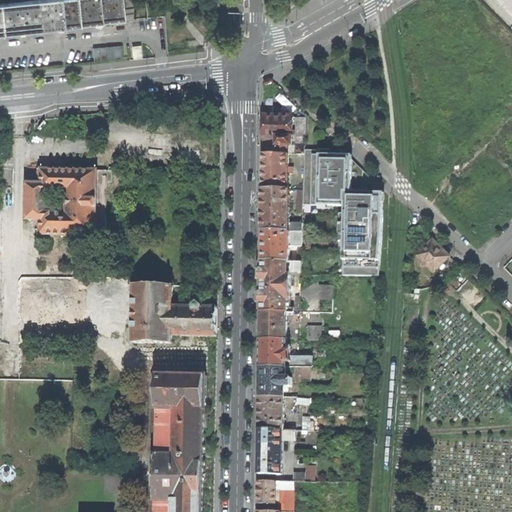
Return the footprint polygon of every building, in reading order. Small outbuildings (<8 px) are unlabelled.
[(124,21),(121,0),(39,0),(0,4),(0,33),(14,32),(52,28),(85,25),(124,21)] [(95,60),(123,57),(122,44),(94,47),(95,60)] [(306,112),(306,134),(306,140),(317,140),(317,124),(306,112)] [(264,128),(264,152),(287,152),(287,144),(292,144),(293,115),(264,115),(264,128)] [(296,144),(296,152),(305,153),(306,140),(306,134),(298,134),(298,144),(296,144)] [(264,171),(263,188),(288,188),(289,173),(294,173),(294,166),(289,166),(289,152),(287,152),(264,152),(264,171)] [(311,202),(324,202),(324,193),(327,193),(327,186),(333,186),(333,180),(338,180),(338,161),(334,161),(334,158),(322,158),(311,157),(310,182),(315,182),(315,191),(312,191),(311,202)] [(342,169),(343,203),(363,203),(370,198),(382,187),(353,159),(342,169)] [(112,171),(29,168),(28,193),(28,219),(41,220),(41,234),(111,236),(112,225),(106,225),(106,216),(114,217),(114,193),(107,193),(107,182),(112,182),(112,171)] [(263,210),(263,230),(303,231),(303,222),(290,222),(291,188),(288,188),(263,188),(263,210)] [(327,208),(327,193),(324,193),(324,202),(311,202),(311,208),(327,208)] [(263,249),(262,261),(290,261),(290,246),(298,246),(303,245),(303,231),(263,230),(263,249)] [(434,271),(449,254),(442,247),(433,238),(417,254),(434,271)] [(262,289),(261,311),(288,312),(294,311),(295,307),(291,306),(292,261),(290,261),(262,261),(262,289)] [(41,312),(41,325),(126,327),(126,324),(134,325),(133,343),(173,344),(173,334),(181,334),(181,336),(217,337),(218,308),(203,307),(203,306),(199,302),(195,305),(195,307),(174,307),(174,286),(41,284),(41,296),(41,312)] [(333,286),(320,286),(320,300),(333,301),(333,286)] [(421,293),(407,292),(406,302),(409,302),(408,320),(419,321),(421,293)] [(32,312),(41,312),(41,296),(32,295),(32,312)] [(261,323),(261,338),(287,339),(288,312),(261,311),(261,323)] [(322,325),(308,325),(307,339),(321,339),(322,325)] [(261,352),(261,366),(287,366),(300,366),(326,366),(326,353),(318,353),(318,360),(313,360),(313,354),(292,353),(291,350),(287,350),(287,339),(261,338),(261,352)] [(208,342),(199,341),(198,370),(195,370),(195,375),(158,374),(158,386),(155,388),(154,392),(155,395),(157,397),(157,408),(157,409),(156,454),(155,455),(155,478),(154,501),(155,502),(154,511),(202,511),(204,410),(206,410),(208,342)] [(260,381),(260,395),(285,396),(285,386),(292,386),(293,377),(287,377),(287,366),(261,366),(260,381)] [(326,366),(300,366),(299,377),(300,377),(300,379),(319,379),(320,378),(326,378),(326,366)] [(260,410),(260,428),(284,429),(285,396),(260,395),(260,410)] [(259,473),(282,473),(283,439),(296,440),(297,429),(284,429),(260,428),(259,453),(259,473)] [(295,472),(295,480),(305,481),(305,472),(295,472)] [(259,503),(276,503),(277,480),(259,480),(259,492),(259,503)] [(282,503),(282,511),(286,511),(309,511),(310,481),(305,481),(295,480),(281,480),(280,488),(282,488),(282,503)] [(328,511),(354,511),(357,481),(331,481),(328,511)]
